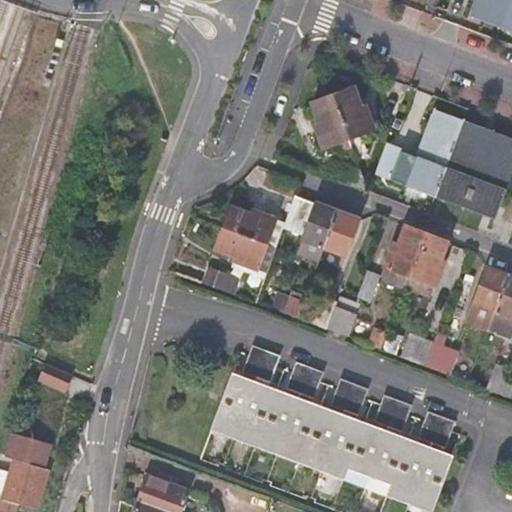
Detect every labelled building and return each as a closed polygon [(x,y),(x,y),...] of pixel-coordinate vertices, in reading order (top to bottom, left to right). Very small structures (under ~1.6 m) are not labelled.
[(511,33),(511,13),(477,0),(475,0),(469,17),(511,33)] [(511,0),(477,0),(511,13),(511,0)] [(356,89),(335,97),(349,139),(374,130),(367,107),(362,108),(356,89)] [(326,147),(349,139),(335,97),(314,104),(321,124),(318,125),(326,147)] [(382,124),(393,128),(401,106),(390,103),(382,124)] [(511,138),(433,109),(427,125),(511,156),(511,138)] [(494,215),(511,170),(511,156),(427,125),(414,156),(387,145),(376,173),(407,185),(409,182),(494,215)] [(368,151),(363,165),(374,169),(380,155),(368,151)] [(347,183),(352,167),(326,157),(320,173),(347,183)] [(347,183),(368,192),(369,192),(358,161),(355,162),(356,168),(352,167),(347,183)] [(269,173),(264,187),(289,196),(295,182),(269,173)] [(233,206),(225,227),(266,243),(278,248),(285,229),(305,236),(305,240),(325,247),(338,212),(327,208),(319,204),(298,197),(288,222),(254,209),(252,213),(233,206)] [(345,255),(359,220),(349,217),(338,212),(325,247),(345,255)] [(258,267),(266,243),(225,227),(217,247),(236,255),(235,258),(258,267)] [(407,286),(411,276),(427,234),(407,227),(399,244),(396,244),(386,267),(391,268),(386,278),(407,286)] [(440,261),(448,243),(427,234),(411,276),(435,284),(444,263),(440,261)] [(207,268),(201,283),(223,291),(229,276),(207,268)] [(364,270),(354,296),(366,300),(376,275),(364,270)] [(496,313),(508,277),(499,273),(489,270),(468,322),(488,331),(496,313)] [(509,339),(511,330),(511,278),(508,277),(496,313),(488,331),(509,339)] [(262,285),(250,280),(245,294),(257,298),(262,285)] [(290,295),(284,308),(296,313),(301,300),(290,295)] [(318,327),(325,307),(327,303),(311,296),(302,320),(318,327)] [(325,307),(327,308),(346,315),(350,303),(329,296),(327,303),(325,307)] [(346,315),(327,308),(320,327),(338,334),(346,315)] [(370,341),(381,345),(386,331),(375,328),(370,341)] [(428,368),(436,347),(410,338),(402,358),(428,368)] [(437,345),(436,347),(428,368),(451,377),(459,354),(437,345)] [(267,382),(273,366),(276,357),(270,354),(256,349),(251,347),(241,371),(254,376),(267,382)] [(311,398),(317,383),(320,373),(314,371),(302,366),(294,364),(285,388),(298,393),(311,398)] [(477,366),(472,380),(482,385),(488,371),(477,366)] [(511,372),(495,366),(486,390),(511,399),(511,396),(511,372)] [(67,396),(74,378),(47,367),(40,386),(67,396)] [(254,376),(241,371),(240,377),(252,382),(254,376)] [(230,373),(208,430),(341,481),(343,473),(386,488),(383,497),(425,511),(428,511),(450,457),(429,449),(416,444),(398,437),(384,432),(370,426),(309,403),(296,399),(283,393),(265,387),(252,382),(240,377),(230,373)] [(267,382),(254,376),(252,382),(265,387),(267,382)] [(355,415),(361,399),(364,389),(359,387),(344,382),(339,380),(329,404),(355,415)] [(50,415),(57,395),(30,386),(23,406),(50,415)] [(285,388),(283,393),(296,399),(298,393),(285,388)] [(311,398),(298,393),(296,399),(309,403),(311,398)] [(399,431),(405,416),(409,407),(403,404),(387,398),(382,395),(372,420),(386,426),(399,431)] [(444,448),(449,433),(453,423),(448,421),(433,416),(427,414),(418,438),(431,443),(444,448)] [(386,426),(372,420),(370,426),(384,432),(386,426)] [(399,431),(386,426),(384,432),(398,437),(399,431)] [(431,443),(418,438),(416,444),(429,449),(431,443)] [(14,465),(0,511),(20,511),(21,510),(29,511),(34,511),(46,475),(41,473),(49,449),(13,439),(6,463),(14,465)] [(148,475),(138,504),(157,511),(181,511),(190,489),(176,484),(178,479),(161,472),(158,478),(148,475)]
